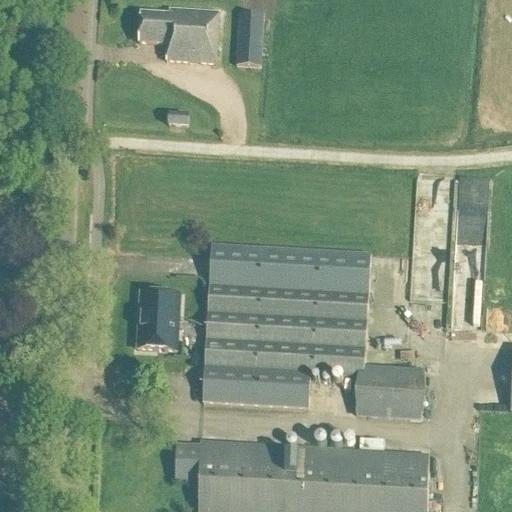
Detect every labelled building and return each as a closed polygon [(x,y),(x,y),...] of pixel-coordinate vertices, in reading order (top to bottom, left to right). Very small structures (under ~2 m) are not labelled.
[(273,0),(224,0),(223,14),(244,16),(245,5),(245,4),(273,6),(273,0)] [(168,49),(167,66),(217,69),(220,17),(169,14),(170,19),(141,17),(139,48),(168,49)] [(235,71),(260,73),(263,21),(237,19),(235,71)] [(231,79),(230,99),(242,100),(240,128),(258,129),(261,81),(231,79)] [(170,119),(169,129),(188,131),(189,120),(170,119)] [(487,215),(489,181),(468,180),(465,243),(459,242),(458,258),(487,259),(488,231),(487,231),(487,215)] [(371,259),(212,250),(203,407),(309,413),(311,380),(359,383),(359,373),(365,373),(371,259)] [(141,298),(138,354),(178,356),(181,300),(141,298)] [(359,373),(359,383),(357,420),(422,424),(425,377),(365,373),(359,373)] [(426,511),(429,460),(200,447),(200,449),(198,487),(196,511),(426,511)] [(200,449),(177,448),(175,486),(198,487),(200,449)]
